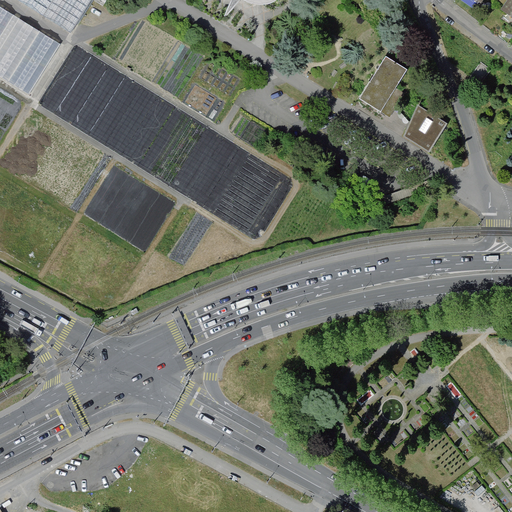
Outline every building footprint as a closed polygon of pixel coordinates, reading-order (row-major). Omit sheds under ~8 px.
[(17,0),(71,33),(91,0),(17,0)] [(231,0),(226,17),(241,0),(252,5),(265,5),(275,1),(275,0),(231,0)] [(511,0),(506,0),(500,9),(511,17),(511,0)] [(0,6),(0,76),(31,97),(63,46),(0,6)] [(407,71),(385,58),(360,99),(390,117),(404,94),(396,89),(407,71)] [(446,122),(420,108),(404,137),(430,151),(442,129),(446,122)]
